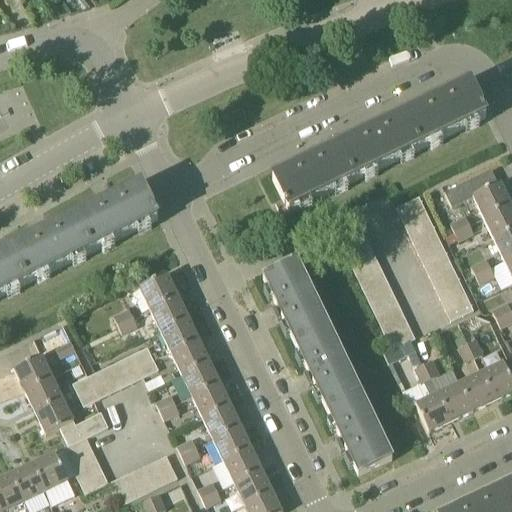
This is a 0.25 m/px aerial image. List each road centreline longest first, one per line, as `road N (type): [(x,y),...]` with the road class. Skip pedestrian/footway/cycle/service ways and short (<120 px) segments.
road 1 (residential): [(321,511),(167,194)]
road 2 (residential): [(167,194),(452,58)]
road 3 (residential): [(131,120),(378,18)]
road 4 (residential): [(0,193),(131,120)]
road 5 (residential): [(381,511),(511,448)]
